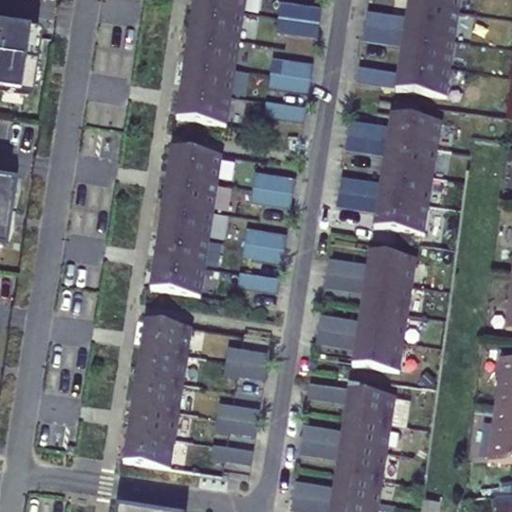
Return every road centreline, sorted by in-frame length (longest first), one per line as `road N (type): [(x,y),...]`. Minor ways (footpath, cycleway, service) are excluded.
road 1 (residential): [(14,471),(267,509),(345,0)]
road 2 (residential): [(87,0),(14,471)]
